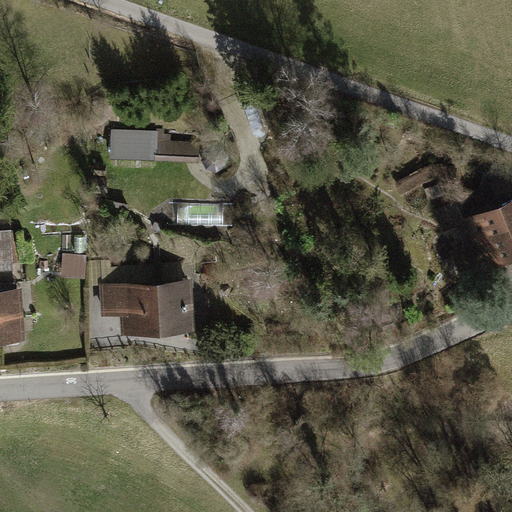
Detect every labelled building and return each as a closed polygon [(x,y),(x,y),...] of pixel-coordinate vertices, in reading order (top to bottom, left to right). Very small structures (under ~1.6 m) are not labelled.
[(113,150),(138,150),(137,156),(200,158),(201,140),(159,139),(159,130),(114,129),(113,150)] [(448,251),(461,282),(511,261),(511,202),(506,205),(496,180),(437,204),(455,248),(448,251)] [(0,269),(14,269),(13,210),(0,210),(0,269)] [(88,252),(64,252),(64,281),(88,281),(88,252)] [(121,313),(122,332),(197,327),(193,275),(100,281),(103,314),(121,313)] [(0,285),(0,338),(2,339),(25,338),(24,285),(0,285)]
